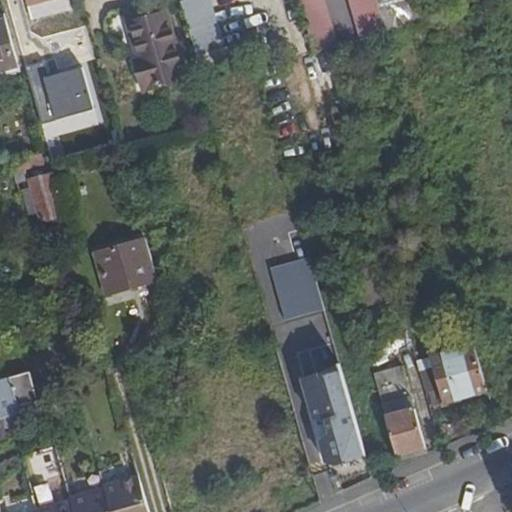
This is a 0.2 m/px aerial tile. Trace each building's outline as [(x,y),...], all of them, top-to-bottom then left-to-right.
[(66,0),(28,0),(34,19),(70,10),(66,0)] [(323,0),(299,0),(314,51),(328,48),(337,45),(323,0)] [(350,0),(361,38),(384,32),(383,30),(374,0),(350,0)] [(374,0),(383,30),(425,18),(420,0),(374,0)] [(497,0),(480,0),(475,1),(481,21),(501,15),(497,0)] [(187,77),(169,14),(132,24),(145,67),(141,67),(146,88),(187,77)] [(7,18),(0,20),(0,77),(21,72),(7,18)] [(422,26),(389,35),(395,56),(428,47),(422,26)] [(503,97),(491,100),(502,138),(505,137),(511,159),(511,158),(511,117),(509,118),(503,97)] [(108,133),(112,146),(121,144),(117,131),(108,133)] [(74,143),(51,150),(55,163),(77,156),(74,143)] [(49,162),(46,151),(13,160),(16,172),(49,162)] [(42,221),(69,213),(58,173),(31,180),(32,188),(21,190),(27,213),(38,210),(42,221)] [(110,293),(160,280),(148,239),(99,253),(110,293)] [(385,299),(399,295),(387,255),(357,263),(369,303),(385,299)] [(273,269),(288,322),(327,311),(312,258),(273,269)] [(394,330),(408,326),(399,295),(385,299),(394,330)] [(65,306),(63,299),(55,301),(57,309),(65,306)] [(486,389),(511,381),(511,335),(473,346),(486,389)] [(445,403),(486,390),(486,389),(473,346),(432,357),(445,403)] [(445,403),(432,357),(418,361),(431,407),(445,403)] [(386,416),(397,454),(426,446),(411,392),(403,364),(374,373),(386,416)] [(206,365),(185,371),(194,400),(215,394),(206,365)] [(336,465),(367,456),(342,367),(304,378),(315,419),(324,421),(328,420),(332,433),(327,435),(321,441),(328,463),(336,465)] [(0,380),(0,444),(10,441),(8,431),(22,427),(20,417),(25,416),(14,376),(0,380)] [(210,458),(241,449),(237,436),(233,437),(223,403),(197,410),(210,458)] [(114,511),(151,511),(142,477),(108,486),(109,490),(114,511)] [(114,511),(109,490),(105,491),(110,511),(114,511)] [(73,499),(74,501),(75,501),(78,511),(110,511),(105,491),(73,499)] [(73,511),(71,502),(40,511),(73,511)]
